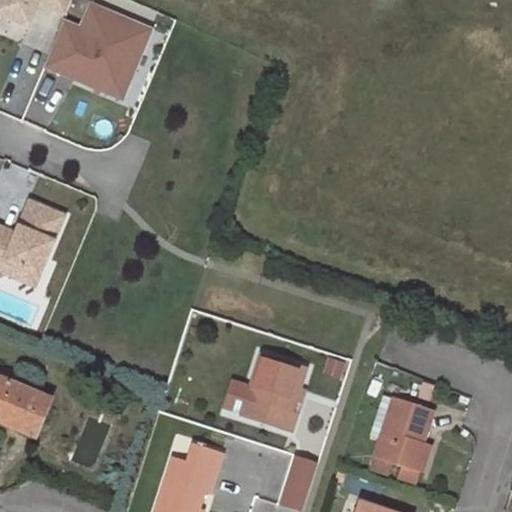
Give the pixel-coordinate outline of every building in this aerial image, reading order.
[(66,14),(71,0),(0,0),(0,14),(28,27),(39,2),(66,14)] [(129,91),(154,33),(96,7),(86,31),(68,23),(48,66),(88,84),(92,74),(129,91)] [(125,100),(129,91),(92,74),(88,84),(125,100)] [(37,276),(64,217),(29,201),(22,218),(28,221),(24,229),(18,227),(15,233),(0,226),(0,269),(4,261),(37,276)] [(24,229),(28,221),(22,218),(18,227),(24,229)] [(0,271),(33,286),(37,276),(4,261),(0,269),(0,271)] [(298,390),(305,369),(260,354),(240,415),(289,431),(295,415),(290,413),(298,390)] [(2,370),(0,374),(0,379),(19,388),(23,378),(2,370)] [(50,400),(19,388),(0,379),(0,417),(0,418),(0,422),(20,431),(18,436),(30,441),(32,436),(35,437),(50,400)] [(302,391),(298,390),(290,413),(295,415),(302,391)] [(385,392),(383,397),(391,400),(392,395),(385,392)] [(383,397),(382,396),(369,437),(381,441),(376,456),(403,465),(400,476),(415,480),(418,470),(421,471),(426,453),(416,450),(418,443),(422,444),(431,413),(391,400),(383,397)] [(220,453),(192,444),(186,463),(179,483),(165,478),(153,511),(194,511),(202,492),(207,493),(220,453)] [(286,455),(277,506),(302,510),(311,459),(286,455)] [(179,483),(186,463),(171,458),(165,478),(179,483)] [(329,511),(333,500),(327,499),(323,511),(329,511)]
